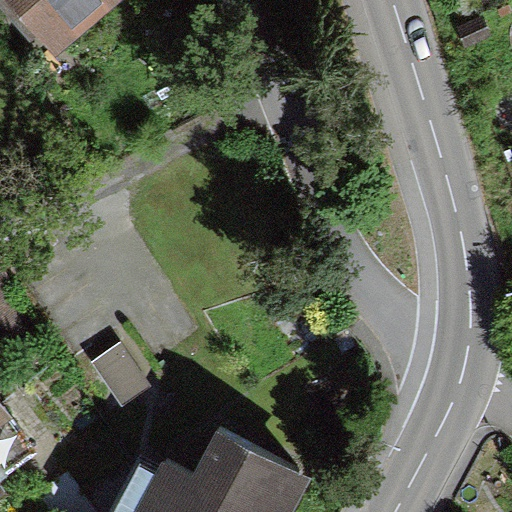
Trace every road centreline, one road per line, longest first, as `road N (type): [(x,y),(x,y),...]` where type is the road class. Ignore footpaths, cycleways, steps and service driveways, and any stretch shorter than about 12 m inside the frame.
road 1 (residential): [(463,375),(394,324),(362,286),(327,228),(274,78),(233,0)]
road 2 (tertiary): [(463,375),(472,301),(464,240),(393,0)]
road 3 (tertiary): [(396,511),(463,375)]
